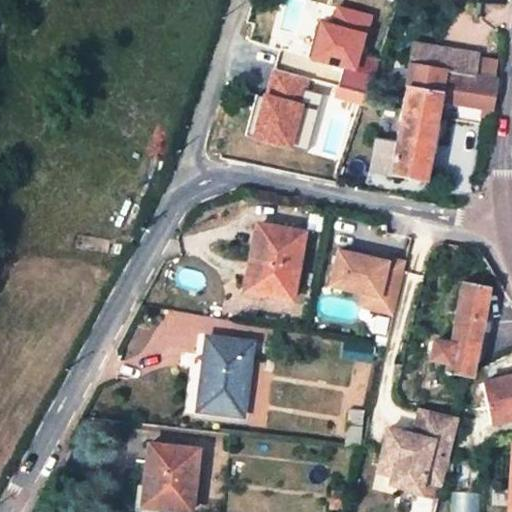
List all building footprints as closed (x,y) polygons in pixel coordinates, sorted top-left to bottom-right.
[(279,43),(319,51),(324,24),(285,16),(279,43)] [(269,99),(265,119),(300,126),(296,149),(312,152),(318,121),(305,119),(319,51),(279,43),(271,86),(269,99)] [(475,55),(412,44),(394,143),(374,140),(368,174),(422,182),(436,102),(490,111),(495,82),(472,77),(475,55)] [(269,99),(271,86),(261,84),(259,97),(269,99)] [(301,234),(256,226),(245,294),(289,301),(301,234)] [(393,312),(405,262),(385,258),(384,261),(337,250),(329,283),(363,291),(376,294),(373,307),(393,312)] [(460,283),(448,346),(431,343),(429,359),(431,359),(446,362),(443,372),(467,378),(469,372),(485,288),(460,283)] [(360,304),(373,307),(376,294),(363,291),(360,304)] [(250,343),(204,338),(195,412),(241,417),(250,343)] [(511,377),(483,384),(489,417),(478,419),(480,426),(511,417),(511,377)] [(389,475),(387,486),(417,493),(421,480),(440,485),(457,418),(418,408),(410,440),(400,437),(401,433),(386,429),(378,459),(393,463),(389,475)] [(362,411),(350,410),(346,446),(358,446),(362,411)] [(188,511),(195,450),(147,444),(140,506),(186,511),(188,511)] [(375,472),(389,475),(393,463),(378,459),(375,472)] [(473,484),(478,461),(449,460),(447,483),(473,484)] [(346,492),(330,490),(328,509),(344,511),(346,492)] [(453,511),(458,496),(438,491),(432,511),(453,511)]
